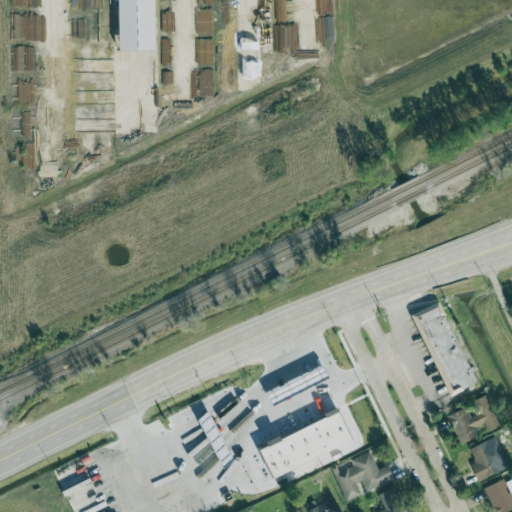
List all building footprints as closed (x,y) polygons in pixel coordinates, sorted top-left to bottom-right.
[(122,0),(123,51),(160,51),(158,0),(122,0)] [(261,77),(260,26),(243,27),(244,78),(261,77)] [(449,397),(476,385),(442,302),(414,314),(449,397)] [(275,402),(283,418),(327,397),(320,381),(275,402)] [(460,444),(480,435),(476,427),(485,423),(488,431),(501,426),(488,395),(474,401),(480,413),(471,417),(467,408),(448,416),(460,444)] [(357,441),(344,412),(263,446),(276,476),(357,441)] [(479,482),(503,471),(489,440),(470,449),(476,462),(471,464),(479,482)] [(366,491),(395,479),(389,465),(379,469),(371,451),(351,459),(354,465),(340,471),(338,465),(333,468),(346,501),(361,495),(357,483),(362,481),(366,491)] [(494,511),(502,511),(511,508),(511,496),(506,480),(485,487),(494,511)] [(404,511),(404,490),(382,490),(382,511),(404,511)]
